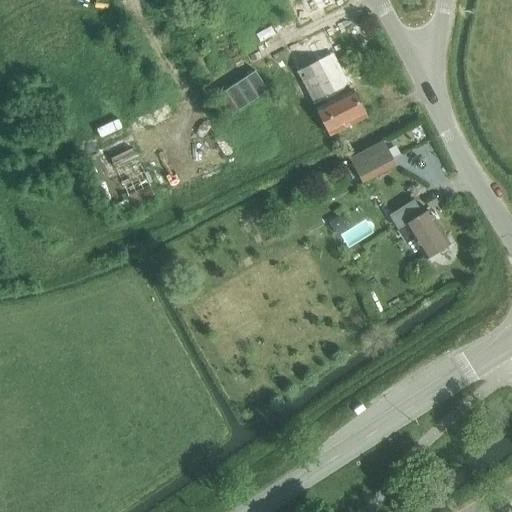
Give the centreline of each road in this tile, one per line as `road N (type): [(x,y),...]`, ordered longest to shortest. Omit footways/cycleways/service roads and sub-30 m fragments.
road 1 (tertiary): [(251,511),(503,350)]
road 2 (unclassified): [(511,243),(429,96)]
